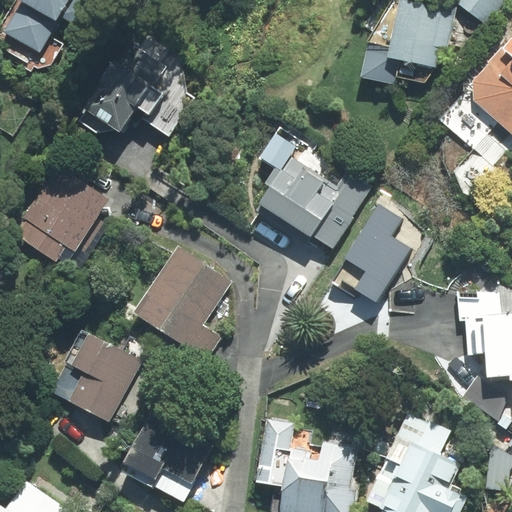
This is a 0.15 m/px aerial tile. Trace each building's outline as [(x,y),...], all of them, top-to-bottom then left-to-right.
[(72,0),(23,0),(22,3),(24,4),(7,34),(42,54),(72,0)] [(488,27),(509,0),(458,0),(456,3),(488,27)] [(402,62),(438,69),(442,50),(450,51),(458,12),(402,1),(392,54),(369,49),(363,80),(397,86),(402,62)] [(476,101),(511,134),(511,42),(508,47),(507,45),(489,64),(491,66),(476,82),(476,101)] [(78,122),(98,135),(118,132),(123,135),(140,110),(152,118),(168,96),(155,88),(169,68),(131,43),(78,122)] [(31,85),(25,95),(36,102),(43,92),(31,85)] [(274,189),(258,213),(309,247),(316,237),(335,250),(355,219),(336,207),(346,192),(294,158),(285,172),(278,168),(267,185),(274,189)] [(112,200),(60,166),(15,235),(58,264),(69,248),(77,254),(112,200)] [(404,214),(380,201),(350,254),(370,266),(359,285),(382,298),(413,245),(393,233),(404,214)] [(235,283),(181,247),(134,315),(207,364),(225,338),(206,326),(235,283)] [(460,299),(460,308),(461,322),(467,322),(470,356),(489,355),(491,379),(511,377),(511,380),(511,314),(502,315),(501,300),(501,293),(479,293),(479,299),(460,299)] [(71,401),(111,424),(144,364),(85,332),(68,364),(86,374),(71,401)] [(157,488),(185,504),(222,437),(161,405),(123,473),(156,491),(157,488)] [(385,511),(464,511),(471,499),(462,495),(464,490),(454,486),(463,465),(442,455),(453,432),(412,413),(369,504),(385,511)] [(297,424),(269,420),(259,484),(286,488),(282,511),(355,511),(359,491),(353,490),(359,448),(325,443),(322,461),(312,460),(313,452),(293,449),(297,424)] [(511,483),(511,448),(490,447),(487,493),(511,495),(511,483)] [(0,511),(70,511),(29,483),(9,511),(1,506),(0,506),(0,511)]
